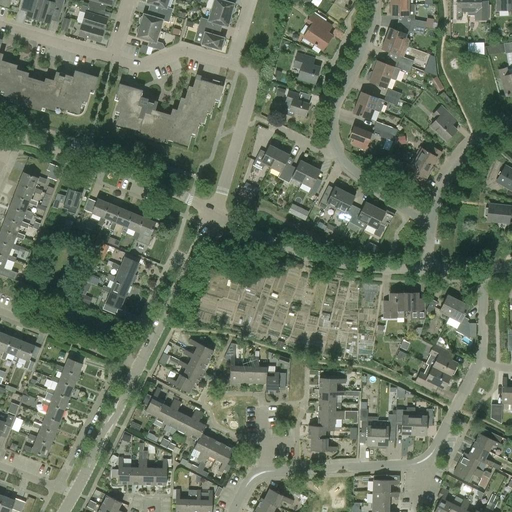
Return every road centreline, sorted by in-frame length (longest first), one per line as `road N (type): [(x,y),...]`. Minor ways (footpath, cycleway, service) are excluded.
road 1 (tertiary): [(214,213),(333,262),(427,269)]
road 2 (tertiary): [(10,134),(129,173),(214,213)]
road 3 (residential): [(214,213),(253,82),(231,65)]
road 4 (residential): [(334,148),(332,114),(370,26),(372,0)]
road 5 (residential): [(266,471),(420,464)]
road 6 (residential): [(54,487),(121,359)]
road 7 (unclassified): [(74,495),(138,367)]
road 8 (residential): [(121,359),(172,255),(189,263)]
road 9 (residential): [(431,223),(459,162),(511,121)]
road 10 (residential): [(0,310),(121,359)]
road 11 (residential): [(112,58),(143,67),(183,51),(231,65)]
road 12 (residential): [(431,223),(358,175),(334,148)]
